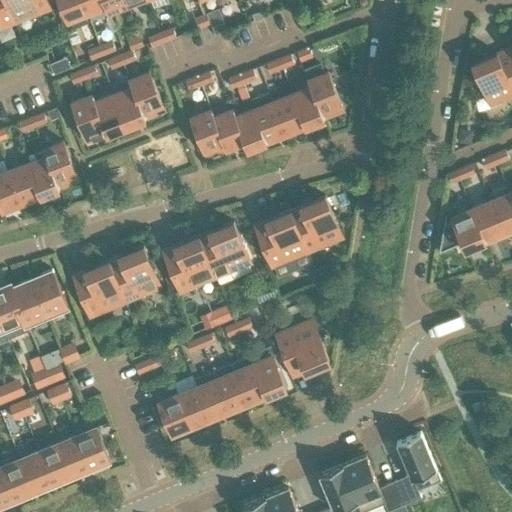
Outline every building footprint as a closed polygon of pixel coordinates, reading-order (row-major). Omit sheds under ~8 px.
[(8,0),(0,0),(0,27),(17,21),(8,0)] [(49,0),(8,0),(17,21),(52,7),(49,0)] [(83,0),(60,0),(68,20),(88,12),(83,0)] [(83,0),(88,12),(106,4),(109,11),(110,11),(106,0),(83,0)] [(128,0),(106,0),(110,11),(129,3),(128,0)] [(180,0),(165,0),(162,3),(170,13),(183,3),(180,0)] [(207,13),(195,18),(199,27),(211,22),(207,13)] [(224,22),(212,26),(215,35),(227,30),(224,22)] [(173,26),(161,31),(164,40),(177,35),(173,26)] [(161,31),(149,36),(153,45),(164,40),(161,31)] [(141,35),(129,39),(132,49),(144,44),(141,35)] [(113,39),(101,44),(104,53),(116,48),(113,39)] [(101,44),(88,49),(92,58),(104,53),(101,44)] [(310,46),(298,51),(301,60),(313,55),(310,46)] [(511,52),(510,47),(474,62),(491,104),(511,94),(511,52)] [(133,48),(121,53),(124,62),(137,57),(133,48)] [(121,53),(109,58),(112,67),(124,62),(121,53)] [(291,53),(279,58),(283,67),(295,62),(291,53)] [(279,58),(267,63),(271,72),(283,67),(279,58)] [(320,62),(304,68),(308,78),(311,85),(324,118),(344,110),(337,92),(336,89),(329,70),(324,72),(320,62)] [(95,63),(83,68),(86,77),(98,72),(95,63)] [(83,68),(71,73),(74,82),(86,77),(83,68)] [(254,68),(241,73),(245,82),(257,77),(254,68)] [(150,70),(130,78),(133,85),(145,118),(166,110),(150,70)] [(210,70),(198,74),(202,83),(214,79),(210,70)] [(241,73),(229,77),(233,86),(245,82),(241,73)] [(198,74),(186,79),(190,88),(202,83),(198,74)] [(133,85),(113,93),(126,125),(145,118),(133,85)] [(311,85),(293,92),(306,125),(324,118),(311,85)] [(293,92),(274,100),(287,132),(306,125),(293,92)] [(93,93),(73,101),(88,140),(109,132),(96,99),(93,93)] [(113,93),(96,99),(109,132),(126,125),(113,93)] [(274,100),(255,107),(268,139),(287,132),(274,100)] [(55,107),(48,110),(51,119),(58,117),(55,107)] [(234,107),(215,115),(228,147),(245,140),(248,147),(249,147),(237,114),(234,107)] [(255,107),(237,114),(249,147),(268,139),(255,107)] [(212,108),(192,116),(207,155),(228,147),(215,115),(212,108)] [(44,111),(32,116),(36,125),(48,120),(44,111)] [(32,116),(20,121),(23,130),(36,125),(32,116)] [(6,126),(0,128),(0,138),(10,135),(6,126)] [(460,128),(458,140),(471,142),(472,134),(468,129),(460,128)] [(64,140),(44,148),(46,154),(59,187),(80,179),(64,140)] [(506,148),(494,153),(498,162),(510,157),(506,148)] [(494,153),(482,158),(485,167),(498,162),(494,153)] [(46,154),(27,162),(40,194),(59,187),(46,154)] [(27,162),(8,169),(21,202),(40,194),(27,162)] [(472,162),(460,167),(464,176),(476,171),(472,162)] [(460,167),(448,172),(452,181),(464,176),(460,167)] [(0,203),(2,209),(21,202),(8,169),(0,172),(0,203)] [(511,196),(510,191),(491,199),(504,232),(511,228),(511,196)] [(326,195),(291,209),(308,251),(343,236),(326,195)] [(491,199),(472,207),(485,239),(504,232),(491,199)] [(445,219),(440,251),(461,242),(461,241),(463,240),(466,247),(485,239),(472,207),(452,215),(454,218),(448,220),(445,219)] [(291,209),(255,224),(273,265),(308,251),(291,209)] [(234,220),(199,235),(216,276),(251,262),(234,220)] [(199,235),(164,249),(181,291),(216,276),(199,235)] [(144,245),(109,259),(126,301),(161,286),(144,245)] [(109,259),(74,274),(91,315),(126,301),(109,259)] [(328,262),(317,266),(321,276),(332,272),(328,262)] [(52,269),(31,277),(47,314),(68,306),(52,269)] [(31,277),(12,285),(26,319),(25,319),(26,323),(47,314),(31,277)] [(11,281),(0,285),(0,313),(5,327),(9,336),(28,328),(26,323),(25,319),(26,319),(12,285),(11,281)] [(272,300),(260,305),(266,320),(279,315),(272,300)] [(227,303),(200,314),(206,327),(233,316),(227,303)] [(249,316),(237,321),(241,330),(253,325),(249,316)] [(313,318),(277,333),(294,375),(330,360),(313,318)] [(237,321),(225,326),(229,335),(241,330),(237,321)] [(212,332),(200,337),(203,346),(215,341),(212,332)] [(200,337),(187,342),(191,351),(203,346),(200,337)] [(76,342),(61,348),(66,361),(81,355),(76,342)] [(270,346),(251,354),(267,393),(287,385),(274,353),(273,353),(270,346)] [(174,347),(162,352),(166,361),(178,356),(174,347)] [(162,352),(150,357),(154,366),(166,361),(162,352)] [(251,354),(232,361),(248,401),(267,393),(251,354)] [(60,361),(46,367),(51,380),(66,374),(60,361)] [(232,361),(213,369),(230,409),(248,401),(232,361)] [(46,367),(32,373),(37,386),(51,380),(46,367)] [(213,369),(194,377),(197,385),(211,417),(230,409),(213,369)] [(20,378),(6,384),(11,397),(26,391),(20,378)] [(66,381),(57,385),(62,398),(72,395),(66,381)] [(6,384),(0,386),(0,401),(11,397),(6,384)] [(57,385),(47,389),(53,402),(62,398),(57,385)] [(197,385),(179,392),(192,425),(211,417),(197,385)] [(179,392),(159,401),(172,432),(171,432),(171,433),(177,431),(178,432),(188,428),(187,427),(192,425),(179,392)] [(29,397),(19,401),(25,414),(34,410),(29,397)] [(479,400),(471,403),(474,411),(482,408),(479,400)] [(19,401),(10,405),(15,418),(25,414),(19,401)] [(97,426),(77,434),(91,466),(97,464),(99,469),(108,465),(106,460),(110,458),(100,433),(101,433),(101,432),(100,433),(97,426)] [(419,488),(442,479),(421,430),(397,440),(411,473),(395,479),(405,503),(422,495),(419,488)] [(77,434),(58,442),(72,475),(73,475),(72,474),(91,466),(77,434)] [(58,442),(39,450),(53,482),(71,475),(71,476),(72,475),(58,442)] [(39,450),(21,457),(34,490),(48,484),(49,485),(49,484),(53,482),(39,450)] [(405,503),(395,479),(380,486),(366,453),(344,462),(343,463),(363,511),(385,502),(388,510),(405,503)] [(21,457),(2,465),(15,498),(19,496),(20,497),(20,496),(34,490),(21,457)] [(361,511),(363,511),(343,463),(320,472),(336,511),(361,511)] [(2,465),(0,465),(0,504),(15,498),(2,465)] [(267,494),(265,495),(272,511),(300,511),(289,485),(267,495),(267,494)] [(272,511),(265,495),(242,504),(245,511),(272,511)]
